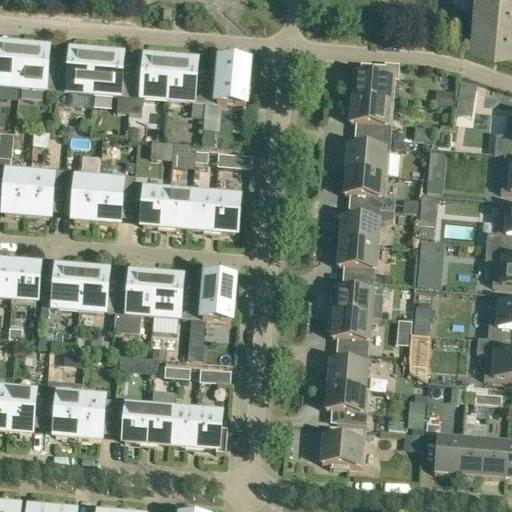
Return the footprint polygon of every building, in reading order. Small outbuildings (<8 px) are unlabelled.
[(511,0),(472,0),(472,1),(471,11),(469,41),(511,44),(511,0)] [(0,90),(19,93),(23,52),(0,50),(0,90)] [(46,66),(47,57),(48,54),(23,52),(19,93),(21,93),(20,105),(42,107),(43,95),(56,96),(59,67),(46,66)] [(72,56),(72,59),(71,68),(59,67),(56,96),(93,99),(97,58),(72,56)] [(93,99),(131,102),(133,73),(121,72),(122,61),(97,58),(93,99)] [(145,74),(133,73),(131,102),(168,105),(171,65),(146,63),(145,74)] [(171,65),(168,105),(205,108),(207,79),(195,78),(196,67),(171,65)] [(354,80),(353,104),(394,107),(397,71),(367,68),(366,81),(354,80)] [(219,80),(207,79),(205,108),(245,111),(248,71),(220,69),(219,80)] [(460,87),(458,100),(474,102),(476,90),(460,87)] [(435,93),(434,110),(454,111),(455,95),(435,93)] [(391,143),(394,107),(353,104),(351,128),(362,129),(361,141),(391,143)] [(496,140),(494,158),(511,160),(511,122),(507,122),(505,140),(496,140)] [(63,130),(63,138),(74,138),(74,130),(63,130)] [(130,130),(129,142),(138,143),(139,131),(130,130)] [(203,135),(202,150),(214,151),(215,136),(203,135)] [(393,135),(392,143),(398,144),(404,144),(404,136),(393,135)] [(348,152),(346,176),(387,179),(391,143),(361,141),(360,153),(348,152)] [(403,154),(404,145),(393,144),(392,153),(403,154)] [(195,167),(196,156),(183,155),(182,166),(195,167)] [(209,157),(196,156),(195,167),(208,168),(209,157)] [(428,172),(426,196),(440,197),(442,173),(444,158),(429,157),(428,172)] [(217,171),(228,172),(252,173),(253,161),(218,158),(217,171)] [(511,160),(494,158),(494,159),(503,160),(500,197),(511,198),(511,160)] [(0,170),(0,205),(5,206),(4,218),(27,220),(31,173),(0,170)] [(50,210),(62,211),(65,176),(31,173),(27,220),(49,222),(50,210)] [(96,226),(100,178),(65,176),(62,211),(75,212),(74,224),(96,226)] [(384,215),(387,179),(346,176),(344,199),(356,200),(355,213),(380,215),(384,215)] [(118,228),(119,221),(119,216),(132,217),(135,181),(100,178),(96,226),(118,228)] [(166,232),(170,193),(148,191),(148,190),(135,189),(136,181),(135,181),(132,217),(144,218),(143,230),(166,232)] [(166,232),(189,234),(193,195),(170,193),(166,232)] [(189,234),(212,236),(215,197),(214,197),(214,201),(193,200),(193,195),(189,234)] [(215,197),(212,236),(236,238),(239,199),(215,197)] [(420,218),(418,243),(433,244),(436,204),(421,202),(421,205),(420,218)] [(342,224),(340,248),(377,251),(380,215),(355,213),(353,225),(342,224)] [(487,238),(486,251),(511,253),(511,215),(499,214),(496,239),(487,238)] [(417,279),(416,292),(440,294),(441,282),(444,248),(420,246),(417,279)] [(374,286),(377,251),(340,248),(338,271),(349,272),(348,284),(374,286)] [(511,253),(486,251),(484,265),(494,266),(492,290),(511,291),(511,253)] [(15,269),(0,267),(0,302),(11,303),(11,308),(12,308),(15,269)] [(39,271),(15,269),(12,308),(35,310),(39,271)] [(41,312),(79,315),(82,275),(58,273),(57,284),(43,283),(41,312)] [(107,277),(82,275),(79,315),(115,318),(116,318),(118,289),(106,288),(107,277)] [(381,280),(381,287),(390,287),(391,279),(381,278),(381,280)] [(131,290),(118,289),(116,318),(115,318),(114,337),(140,339),(141,320),(153,321),(156,281),(132,279),(131,290)] [(153,321),(190,324),(193,296),(180,295),(181,283),(156,281),(153,321)] [(331,303),(330,319),(371,322),(374,286),(348,284),(347,297),(336,296),(336,304),(331,303)] [(205,297),(193,296),(190,324),(230,328),(232,314),(234,288),(206,285),(205,297)] [(477,344),(477,345),(511,347),(511,309),(490,308),(487,345),(477,344)] [(413,338),(428,340),(430,312),(415,311),(413,338)] [(368,358),(371,322),(330,319),(329,335),(333,335),(332,343),(343,344),(342,356),(368,358)] [(10,332),(9,343),(22,344),(22,334),(10,332)] [(52,355),(53,342),(39,341),(38,354),(52,355)] [(109,345),(91,344),(90,358),(107,359),(109,345)] [(511,347),(477,345),(476,358),(486,359),(484,383),(511,385),(511,359),(511,360),(511,357),(511,347)] [(187,360),(202,362),(203,352),(188,351),(187,360)] [(152,353),(151,362),(164,364),(165,355),(152,353)] [(330,368),(328,391),(369,395),(369,394),(365,393),(368,358),(342,356),(341,368),(330,368)] [(119,374),(131,374),(132,362),(120,361),(119,374)] [(164,382),(177,383),(178,372),(165,371),(164,382)] [(190,373),(178,372),(177,383),(189,384),(190,373)] [(199,387),(210,387),(211,374),(200,374),(199,387)] [(366,430),(369,395),(328,391),(326,415),(337,416),(336,428),(366,430)] [(451,392),(450,406),(464,407),(464,397),(465,393),(451,392)] [(0,435),(8,436),(12,396),(0,394),(0,435)] [(12,396),(8,436),(31,438),(32,426),(44,427),(46,399),(12,396)] [(488,409),(488,399),(476,398),(475,408),(488,409)] [(55,440),(78,442),(81,402),(46,399),(44,427),(56,428),(55,440)] [(488,399),(488,409),(501,410),(502,400),(488,399)] [(101,432),(113,433),(116,405),(81,402),(78,442),(100,444),(101,432)] [(125,446),(148,448),(152,409),(129,407),(129,406),(116,405),(113,433),(126,434),(125,446)] [(409,405),(408,431),(424,432),(425,405),(409,405)] [(174,411),(152,409),(148,448),(171,450),(174,411)] [(171,450),(194,452),(197,413),(174,411),(171,450)] [(198,413),(197,413),(194,452),(217,454),(220,420),(197,418),(198,413)] [(439,439),(440,429),(427,427),(426,438),(439,439)] [(366,434),(336,432),(335,444),(324,443),(322,468),(332,469),(331,471),(330,471),(330,473),(349,474),(349,473),(348,473),(348,470),(363,471),(366,434)] [(423,439),(404,438),(402,454),(421,455),(423,439)] [(459,479),(462,445),(438,443),(436,476),(434,476),(434,477),(459,479)] [(459,479),(482,481),(485,447),(462,445),(459,479)] [(507,449),(485,447),(482,481),(505,483),(507,449)]
